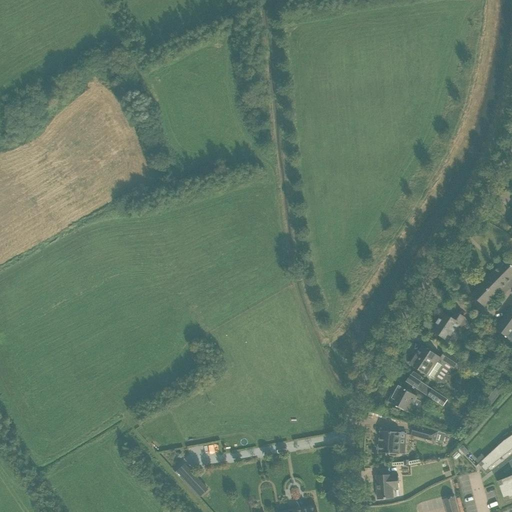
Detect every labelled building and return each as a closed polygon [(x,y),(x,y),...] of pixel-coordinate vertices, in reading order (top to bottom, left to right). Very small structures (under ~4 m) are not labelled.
[(511,285),(511,265),(506,259),(471,294),(484,307),(507,283),(511,287),(511,285)] [(511,307),(495,329),(511,341),(511,307)] [(467,322),(464,318),(456,312),(452,319),(443,313),(432,330),(446,340),(451,333),(452,334),(459,324),(461,326),(467,322)] [(470,326),(478,338),(485,334),(476,321),(470,326)] [(415,354),(409,363),(434,380),(445,362),(454,368),(460,359),(446,351),(441,359),(422,346),(416,355),(415,354)] [(413,372),(411,375),(420,380),(422,377),(413,372)] [(421,382),(417,379),(410,374),(406,381),(417,389),(421,382)] [(397,385),(389,401),(413,415),(417,407),(412,405),(417,396),(397,385)] [(432,389),(427,396),(443,406),(448,399),(432,389)] [(414,426),(412,435),(435,442),(435,441),(438,432),(414,426)] [(377,445),(377,451),(379,451),(379,453),(390,454),(390,455),(396,456),(396,454),(398,454),(399,453),(405,454),(406,445),(399,444),(400,433),(400,432),(380,431),(379,445),(377,445)] [(511,434),(503,441),(478,464),(487,474),(496,467),(498,470),(509,461),(511,469),(511,475),(498,481),(497,481),(506,503),(511,500),(511,434)] [(192,474),(184,482),(198,498),(207,490),(192,474)] [(376,476),(377,500),(394,499),(393,489),(399,488),(398,474),(392,475),(392,474),(376,476)] [(444,499),(447,511),(457,511),(454,496),(444,499)]
